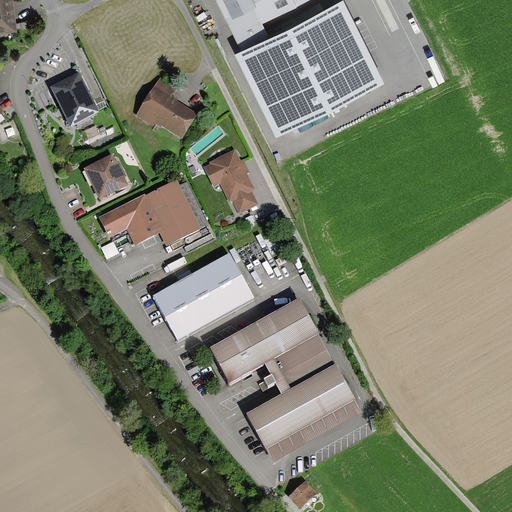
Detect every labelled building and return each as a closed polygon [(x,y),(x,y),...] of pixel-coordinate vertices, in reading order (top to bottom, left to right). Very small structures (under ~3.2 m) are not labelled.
[(0,0),(0,32),(17,30),(12,0),(0,0)] [(227,0),(234,12),(257,0),(227,0)] [(345,0),(335,0),(234,50),(276,133),(385,79),(345,0)] [(79,75),(50,89),(70,129),(99,115),(79,75)] [(160,78),(137,117),(154,127),(155,125),(182,141),(198,116),(171,99),(177,88),(160,78)] [(232,153),(201,169),(211,188),(216,185),(226,205),(231,203),(237,214),(251,206),(245,194),(251,191),(232,153)] [(113,156),(84,170),(99,201),(128,187),(124,179),(127,178),(119,163),(117,164),(113,156)] [(139,204),(164,252),(198,234),(173,186),(139,204)] [(136,203),(98,222),(106,238),(127,228),(137,249),(154,240),(136,203)] [(231,238),(151,282),(179,332),(259,288),(231,238)] [(297,304),(205,355),(225,391),(263,370),(281,402),(243,423),(263,458),(354,408),(297,304)] [(303,486),(288,499),(299,511),(314,497),(303,486)]
